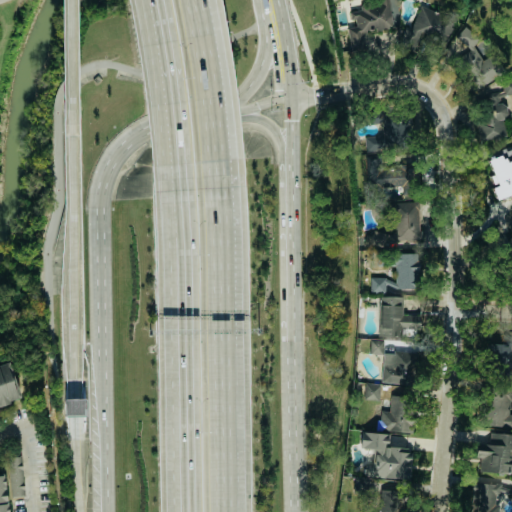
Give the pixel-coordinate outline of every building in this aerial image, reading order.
[(393,27),(388,0),(382,0),(350,6),(354,26),(347,27),(351,53),(372,50),(368,31),(393,27)] [(414,50),(420,35),(443,44),(452,21),(418,7),(403,46),(414,50)] [(469,50),(455,61),(477,90),(504,69),(492,54),(483,61),(471,46),(478,40),(468,26),(457,35),(469,50)] [(511,93),(511,81),(480,88),(486,120),(476,123),(479,142),(508,136),(500,96),(511,93)] [(365,150),(406,153),(409,114),(372,111),(371,123),(382,123),(381,136),(366,135),(365,150)] [(511,149),(487,159),(493,175),(488,177),(497,201),(511,194),(511,149)] [(366,158),(368,193),(385,192),(385,186),(402,185),(402,188),(418,188),(417,168),(406,168),(406,165),(383,166),(382,157),(366,158)] [(418,200),(389,201),(390,230),(370,231),(371,243),(419,242),(418,200)] [(401,337),(401,328),(419,328),(419,315),(407,314),(407,297),(379,296),(378,336),(401,337)] [(369,353),(381,354),(380,382),(415,383),(417,353),(382,352),(383,339),(369,339),(369,353)] [(506,344),(488,344),(488,362),(506,362),(506,344)] [(0,404),(20,397),(5,359),(0,360),(0,404)] [(379,399),(379,383),(360,382),(360,398),(379,399)] [(412,432),(414,393),(389,392),(389,411),(379,410),(379,431),(412,432)] [(511,414),(509,414),(510,393),(484,392),(483,426),(511,426),(511,414)] [(85,415),(84,398),(64,399),(64,416),(85,415)] [(409,479),(411,447),(387,446),(388,433),(360,432),(359,448),(372,449),(371,464),(364,464),(363,476),(409,479)] [(477,472),(511,473),(511,435),(479,434),(477,472)] [(14,494),(24,492),(20,456),(10,457),(14,494)] [(371,494),(372,478),(354,477),(353,493),(371,494)] [(361,511),(402,511),(403,490),(379,489),(378,511),(361,510),(361,511)]
